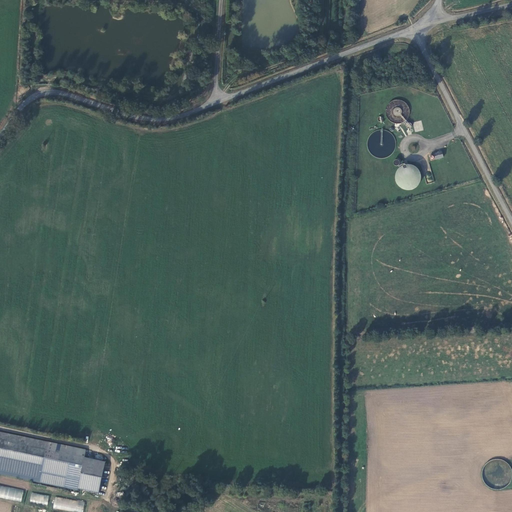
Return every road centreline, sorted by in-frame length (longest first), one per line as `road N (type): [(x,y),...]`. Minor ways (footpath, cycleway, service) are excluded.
road 1 (unclassified): [(215,100),(162,119),(39,95),(0,137)]
road 2 (unclassified): [(408,31),(511,220)]
road 3 (unclassified): [(408,31),(215,100)]
